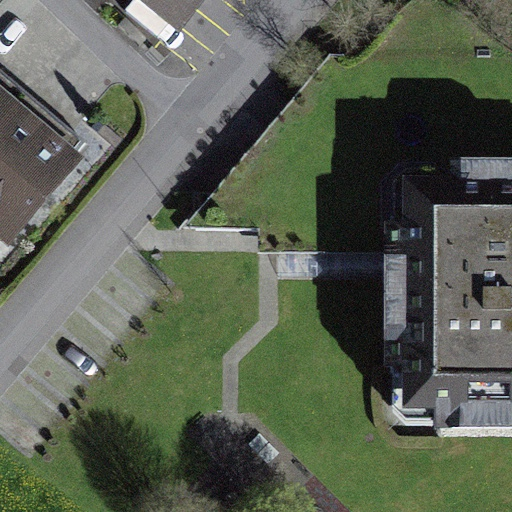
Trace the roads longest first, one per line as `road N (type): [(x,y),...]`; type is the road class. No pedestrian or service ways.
road 1 (residential): [(298,0),(0,366)]
road 2 (unknown): [(192,129),(53,0)]
